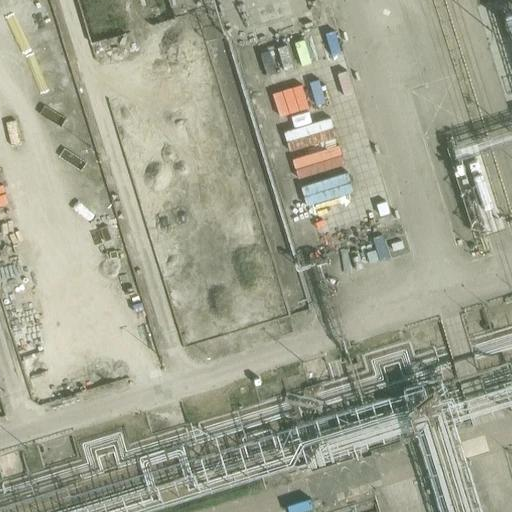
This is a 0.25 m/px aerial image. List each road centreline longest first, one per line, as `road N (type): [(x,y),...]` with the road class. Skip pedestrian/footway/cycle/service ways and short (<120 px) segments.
road 1 (unknown): [(68,0),(189,384)]
road 2 (unknown): [(448,300),(490,435)]
